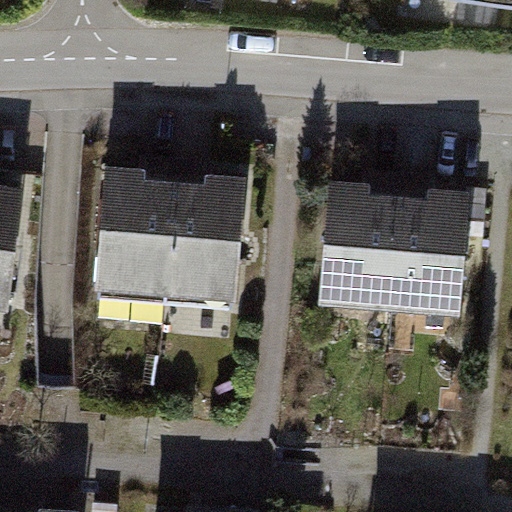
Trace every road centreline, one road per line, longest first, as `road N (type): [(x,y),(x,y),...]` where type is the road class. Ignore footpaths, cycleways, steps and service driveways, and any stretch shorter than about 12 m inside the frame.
road 1 (unknown): [(288,67),(261,490),(468,507)]
road 2 (residential): [(91,57),(511,83)]
